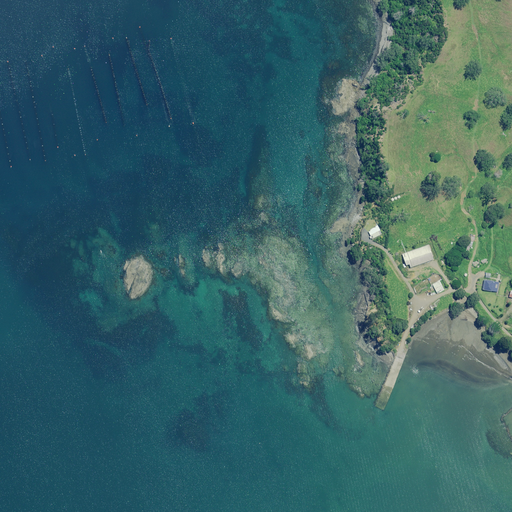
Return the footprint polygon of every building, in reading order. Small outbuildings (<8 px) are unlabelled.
[(408,191),(390,199),(392,202),(410,194),(408,191)] [(375,227),(370,230),(370,231),(368,232),(370,236),(369,236),(370,239),(372,238),(372,239),(380,235),(378,231),(380,230),(377,225),(375,226),(375,227)] [(475,237),(470,234),(468,238),(462,250),(468,252),(475,237)] [(433,259),(428,245),(402,254),(406,265),(409,264),(410,267),(433,259)] [(444,290),(439,280),(432,284),(437,294),(444,290)] [(499,282),(484,280),(484,286),(483,290),(497,292),(499,282)]
